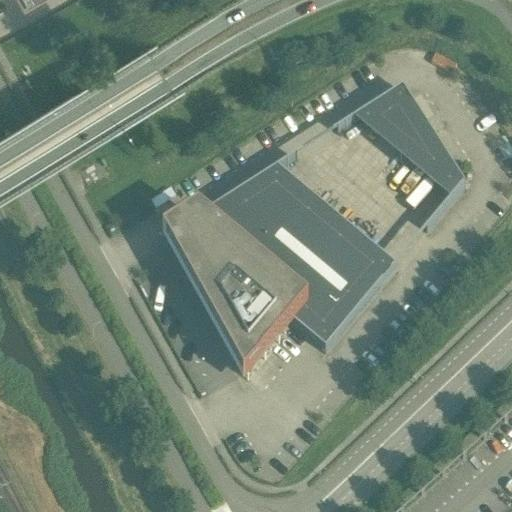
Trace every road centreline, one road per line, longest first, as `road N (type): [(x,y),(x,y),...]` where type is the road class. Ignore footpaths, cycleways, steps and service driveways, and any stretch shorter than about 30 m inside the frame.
road 1 (unclassified): [(236,511),(0,88)]
road 2 (unclassified): [(0,152),(204,511)]
road 3 (trunk): [(0,185),(229,47),(329,0)]
road 4 (trunk): [(262,0),(0,155)]
road 5 (unclassified): [(511,320),(307,511)]
